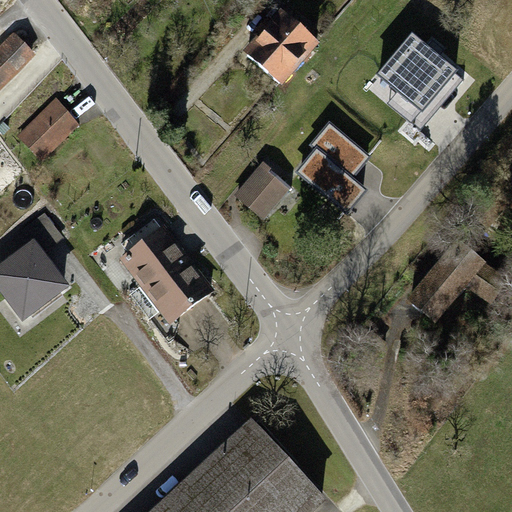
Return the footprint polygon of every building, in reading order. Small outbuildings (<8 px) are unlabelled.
[(317,44),(285,16),(249,56),(282,85),(317,44)] [(413,32),(378,73),(424,110),(414,122),(423,130),(465,80),(456,74),(460,69),(413,32)] [(15,38),(0,53),(0,90),(34,57),(15,38)] [(79,126),(60,102),(20,134),(39,157),(79,126)] [(332,125),(314,147),(319,151),(298,175),(348,217),(368,193),(354,181),(372,159),(332,125)] [(280,161),(274,156),(240,197),(266,219),(290,191),(270,174),(280,161)] [(473,215),(489,228),(511,201),(496,188),(473,215)] [(163,230),(126,259),(142,281),(130,290),(170,344),(175,340),(181,325),(178,321),(212,294),(163,230)] [(481,266),(483,264),(461,245),(413,301),(435,321),(467,284),(493,303),(506,283),(481,266)] [(35,247),(0,273),(0,284),(25,318),(65,288),(35,247)] [(368,367),(386,344),(373,334),(355,357),(368,367)] [(311,511),(324,501),(254,426),(159,511),(311,511)]
